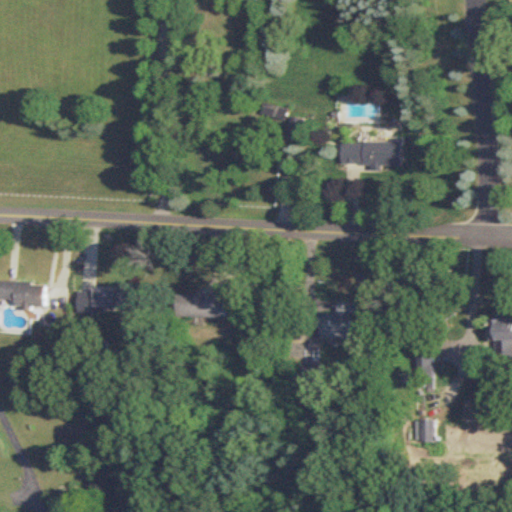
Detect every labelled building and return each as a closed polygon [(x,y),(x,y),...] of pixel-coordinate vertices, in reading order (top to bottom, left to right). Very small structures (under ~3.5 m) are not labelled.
[(294,137),(304,139),(307,120),(297,118),(294,137)] [(405,140),(346,140),(346,166),(405,166),(405,140)] [(0,304),(50,306),(51,284),(0,282),(0,304)] [(82,310),(135,309),(134,286),(119,286),(119,290),(82,291),(82,310)] [(179,318),(226,319),(226,298),(179,297),(179,318)] [(358,303),(340,303),(340,315),(322,315),(322,340),(358,340),(358,303)] [(496,343),(503,343),(503,365),(511,365),(511,320),(496,321),(496,343)] [(319,371),(300,371),(300,393),(319,393),(319,371)] [(438,442),(438,422),(418,422),(418,442),(438,442)]
